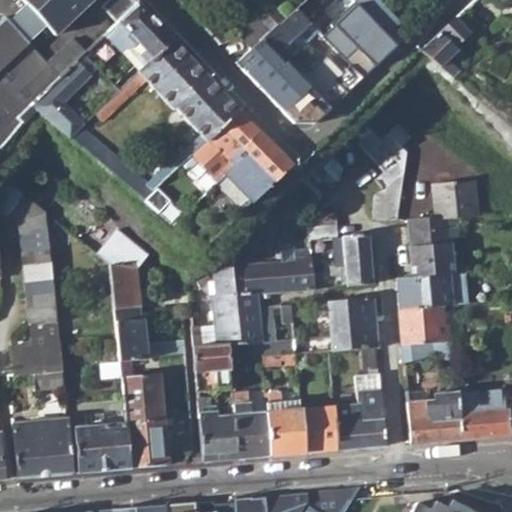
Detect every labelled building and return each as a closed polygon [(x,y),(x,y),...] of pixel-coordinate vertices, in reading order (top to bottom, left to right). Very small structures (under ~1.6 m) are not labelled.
[(22,0),(26,4),(45,24),(45,25),(45,26),(54,33),(67,22),(68,23),(72,20),(70,18),(86,5),(85,4),(89,0),(22,0)] [(109,0),(102,8),(115,22),(136,3),(133,0),(109,0)] [(176,0),(193,18),(204,7),(197,0),(176,0)] [(351,0),(335,0),(319,14),(327,23),(351,0)] [(354,0),(386,34),(399,21),(378,0),(354,0)] [(290,4),(294,10),(295,8),(299,5),(295,1),(290,4)] [(139,55),(147,63),(172,39),(137,2),(136,3),(115,22),(105,32),(117,46),(130,35),(144,50),(139,55)] [(26,4),(7,21),(26,42),(45,26),(45,25),(45,24),(26,4)] [(240,39),(250,50),(261,40),(285,18),(274,7),(240,39)] [(304,69),(291,56),(283,48),(309,23),(295,8),(294,10),(285,18),(261,40),(283,64),(285,62),(291,69),(312,92),(328,109),(352,86),(332,64),(324,71),(312,62),(304,69)] [(0,19),(0,148),(23,123),(17,116),(32,102),(58,77),(26,42),(7,21),(3,16),(0,19)] [(421,49),(442,68),(456,50),(453,48),(468,33),(455,17),(421,49)] [(317,31),(309,23),(283,48),(291,56),(317,31)] [(389,38),(396,45),(402,39),(395,33),(389,38)] [(147,63),(138,71),(144,78),(173,109),(175,107),(208,77),(172,39),(147,63)] [(236,63),(259,88),(283,64),(261,40),(250,50),(236,63)] [(38,108),(66,136),(77,127),(83,121),(64,101),(99,69),(84,52),(58,77),(32,102),(38,108)] [(265,95),(291,69),(285,62),(283,64),(259,88),(265,95)] [(99,120),(144,78),(138,71),(117,89),(92,113),(99,120)] [(103,168),(141,201),(151,192),(153,190),(181,164),(190,155),(208,138),(239,109),(208,77),(175,107),(200,134),(144,185),(113,158),(103,168)] [(328,109),(312,92),(286,117),(293,125),(312,124),(328,109)] [(17,116),(23,123),(38,108),(32,102),(17,116)] [(208,138),(190,155),(181,164),(195,179),(204,170),(216,183),(224,175),(234,166),(228,160),(259,130),(239,109),(208,138)] [(371,217),(394,218),(407,149),(401,143),(389,131),(373,115),(353,135),(385,170),(375,180),(382,187),(374,195),(371,217)] [(389,131),(401,143),(410,133),(398,121),(389,131)] [(66,136),(103,168),(113,158),(77,127),(66,136)] [(234,166),(224,175),(230,180),(251,202),(291,164),(259,130),(228,160),(234,166)] [(303,199),(307,239),(336,236),(334,211),(317,212),(311,204),(337,180),(342,166),(333,155),(292,187),(303,199)] [(223,188),(230,180),(224,175),(216,183),(203,195),(213,204),(226,191),(223,188)] [(428,180),(432,215),(474,212),(471,177),(428,180)] [(13,347),(15,373),(32,372),(62,370),(47,212),(19,188),(8,213),(20,220),(33,345),(13,347)] [(151,192),(141,201),(155,213),(166,202),(153,190),(151,192)] [(408,222),(412,277),(441,275),(441,273),(448,272),(444,216),(474,214),(474,212),(432,215),(432,219),(408,222)] [(285,221),(280,236),(291,235),(293,223),(285,221)] [(108,264),(114,319),(136,318),(134,305),(140,304),(135,269),(146,256),(117,229),(97,254),(108,264)] [(367,234),(341,236),(343,258),(344,275),(340,276),(341,286),(371,283),(367,234)] [(293,260),(291,235),(280,236),(282,260),(285,289),(312,288),(309,260),(309,257),(293,260)] [(309,257),(309,260),(343,258),(341,236),(336,236),(307,239),(309,257)] [(210,294),(215,343),(226,342),(239,341),(234,292),(232,264),(231,258),(213,262),(215,294),(210,294)] [(232,264),(234,292),(256,291),(257,292),(285,289),(282,260),(232,264)] [(398,308),(441,304),(442,304),(465,302),(463,274),(441,275),(412,277),(395,279),(398,308)] [(239,341),(259,340),(261,340),(260,335),(258,306),(257,292),(256,291),(234,292),(239,341)] [(326,301),(330,349),(375,345),(372,298),(326,301)] [(141,313),(140,304),(134,305),(136,318),(142,317),(142,318),(147,318),(147,313),(141,313)] [(273,305),(275,323),(292,321),(290,304),(273,305)] [(398,308),(400,343),(435,340),(434,325),(443,324),(441,304),(398,308)] [(114,319),(118,359),(130,358),(146,357),(146,355),(154,354),(154,348),(145,349),(142,318),(142,317),(136,318),(114,319)] [(267,335),(260,335),(261,340),(259,340),(260,354),(269,354),(267,335)] [(277,341),(278,353),(295,352),(294,343),(293,339),(277,341)] [(400,343),(402,362),(453,357),(451,339),(435,340),(400,343)] [(294,343),(295,352),(313,350),(312,341),(294,343)] [(214,368),(216,388),(230,387),(226,342),(215,343),(191,345),(193,370),(214,368)] [(123,410),(125,421),(162,417),(157,371),(132,374),(130,358),(118,359),(123,410)] [(32,372),(34,388),(63,386),(62,370),(32,372)] [(332,405),(336,449),(383,445),(377,372),(354,373),(356,403),(332,405)] [(455,391),(458,439),(511,433),(511,394),(502,394),(502,387),(455,391)] [(405,402),(408,443),(458,439),(455,391),(433,393),(433,399),(405,402)] [(266,410),(270,455),(303,452),(300,408),(299,401),(276,402),(275,397),(264,399),(266,410)] [(232,414),(237,458),(270,455),(266,410),(249,411),(249,400),(231,402),(232,414)] [(197,406),(202,461),(237,458),(232,414),(216,415),(214,405),(197,406)] [(300,408),(303,452),(336,449),(332,405),(300,408)] [(105,412),(106,423),(125,421),(123,410),(105,412)] [(125,421),(129,467),(167,464),(162,417),(125,421)] [(66,418),(13,423),(16,478),(72,473),(66,418)] [(129,467),(125,421),(106,423),(72,426),(76,472),(114,469),(129,467)] [(339,511),(350,498),(351,498),(357,489),(359,487),(343,488),(342,496),(329,497),(328,490),(303,492),(304,504),(299,511),(339,511)] [(329,497),(342,496),(343,488),(328,490),(329,497)] [(231,498),(232,511),(299,511),(304,504),(303,492),(231,498)] [(407,511),(469,511),(448,500),(444,508),(432,502),(427,510),(413,503),(407,511)] [(163,504),(163,511),(212,511),(213,511),(204,511),(194,511),(194,502),(163,504)]
